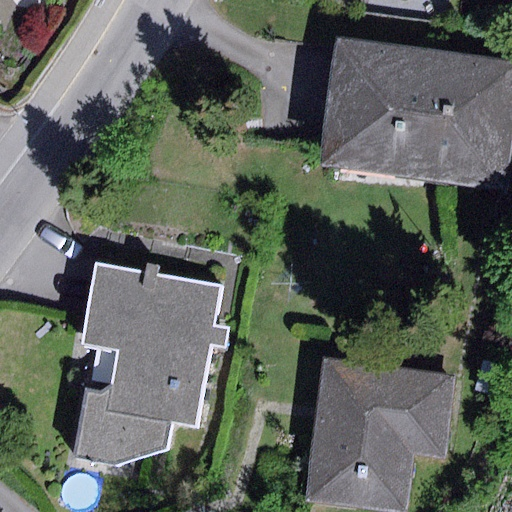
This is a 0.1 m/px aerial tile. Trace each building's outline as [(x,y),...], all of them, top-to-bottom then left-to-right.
[(511,142),(511,64),(337,42),(321,169),(506,193),(511,142)] [(219,285),(96,265),(83,342),(116,347),(110,385),(106,409),(170,419),(193,423),(206,343),(224,346),(227,329),(212,326),(219,285)] [(511,368),(485,361),(475,391),(511,402),(511,368)] [(456,380),(323,362),(316,413),(305,500),(395,511),(404,511),(412,455),(445,459),(456,380)] [(106,409),(110,385),(101,393),(85,391),(73,456),(115,465),(166,449),(170,419),(106,409)]
